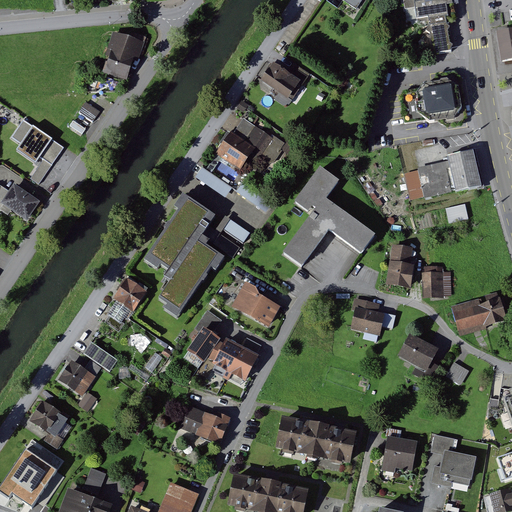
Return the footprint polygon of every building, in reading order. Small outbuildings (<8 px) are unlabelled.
[(344,0),(343,3),(359,9),(362,0),(344,0)] [(405,0),(407,8),(418,6),(420,20),(451,15),(450,5),(459,4),(458,0),(405,0)] [(458,51),(454,22),(431,26),(435,54),(458,51)] [(511,30),(493,34),(498,62),(511,59),(511,30)] [(125,78),(145,44),(125,33),(105,66),(125,78)] [(276,62),(266,78),(296,96),(305,81),(276,62)] [(466,121),(460,73),(443,76),(444,80),(427,83),(423,89),(404,91),(408,122),(429,119),(433,122),(449,120),(450,123),(466,121)] [(71,157),(99,120),(79,105),(52,142),(71,157)] [(277,139),(256,125),(244,143),(256,150),(266,157),(277,139)] [(244,143),(231,134),(212,163),(237,179),(256,150),(244,143)] [(452,162),(407,173),(414,202),(484,184),(475,149),(450,155),(452,162)] [(287,253),(306,267),(332,231),(363,252),(376,233),(330,199),(343,181),(323,167),(299,200),(316,212),(287,253)] [(226,198),(232,188),(202,168),(196,178),(226,198)] [(16,185),(4,202),(26,219),(39,202),(16,185)] [(180,316),(213,267),(219,271),(228,258),(208,244),(211,240),(236,257),(242,247),(223,234),(226,230),(246,243),(253,233),(228,216),(218,231),(210,226),(218,215),(186,193),(177,206),(182,209),(147,259),(160,268),(164,263),(171,268),(167,275),(174,280),(162,297),(170,302),(167,307),(180,316)] [(466,203),(446,208),(450,225),(470,220),(466,203)] [(417,247),(396,244),(390,284),(411,287),(417,247)] [(445,272),(426,273),(427,295),(446,294),(445,272)] [(149,290),(130,278),(116,300),(135,312),(149,290)] [(246,286),(234,307),(271,328),(283,307),(246,286)] [(502,293),(455,306),(463,336),(510,322),(502,293)] [(360,299),(354,329),(382,336),(388,314),(381,312),(383,305),(360,299)] [(112,319),(109,326),(120,330),(122,324),(112,319)] [(222,341),(206,330),(190,352),(206,363),(222,341)] [(442,349),(414,333),(401,356),(419,366),(415,373),(433,383),(442,367),(435,362),(442,349)] [(261,357),(229,341),(217,365),(248,382),(261,357)] [(84,354),(111,372),(119,360),(91,342),(84,354)] [(154,372),(162,357),(155,353),(146,368),(154,372)] [(98,373),(76,358),(62,378),(84,393),(98,373)] [(472,371),(457,363),(448,378),(464,387),(472,371)] [(71,419),(46,401),(33,419),(59,437),(71,419)] [(230,420),(193,406),(184,429),(220,444),(230,420)] [(358,431),(285,416),(279,445),(351,461),(358,431)] [(447,511),(482,511),(492,443),(465,439),(435,435),(428,482),(451,485),(447,511)] [(421,442),(391,436),(385,467),(416,472),(421,442)] [(43,477),(1,466),(0,471),(0,492),(37,502),(43,477)] [(305,511),(310,491),(238,475),(231,504),(267,511),(305,511)] [(193,511),(200,496),(173,484),(161,511),(193,511)] [(106,511),(110,503),(72,489),(63,511),(106,511)] [(511,489),(492,495),(496,511),(508,511),(511,511),(511,489)]
